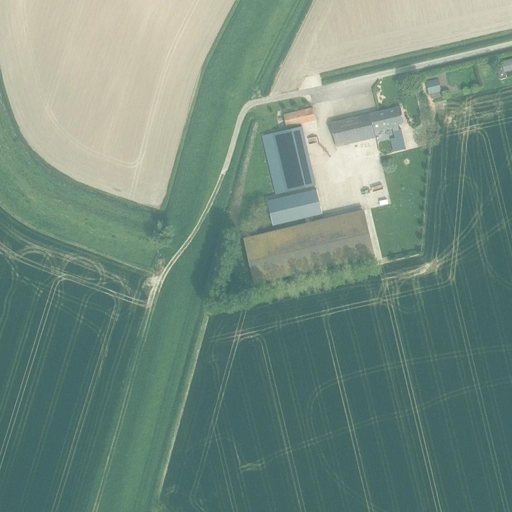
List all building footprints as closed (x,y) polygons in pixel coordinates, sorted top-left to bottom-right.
[(503,66),(496,67),(500,80),(506,78),(504,72),(511,69),(511,59),(502,62),(503,66)] [(438,80),(427,82),(429,94),(440,92),(438,80)] [(394,151),(406,149),(401,129),(399,130),(397,125),(405,123),(401,107),(331,123),(336,147),(376,137),(375,132),(393,128),(395,138),(391,139),(394,151)] [(286,127),(316,119),(313,108),(284,115),(286,127)] [(277,194),(316,185),(302,126),(272,133),(281,172),(272,175),(277,194)] [(273,225),(322,214),(317,189),(267,201),(273,225)] [(363,210),(243,238),(254,284),(374,256),(363,210)]
